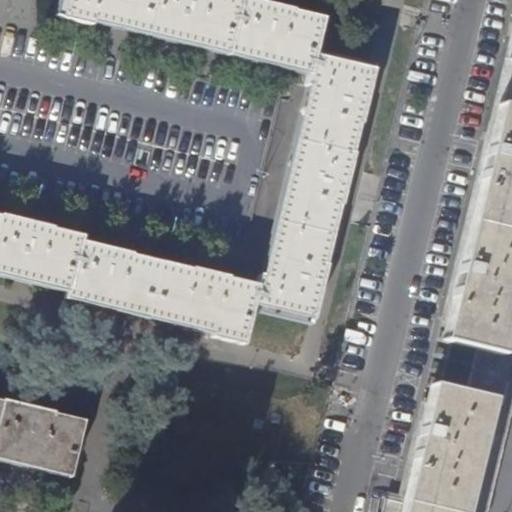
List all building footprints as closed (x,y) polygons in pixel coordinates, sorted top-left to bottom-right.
[(79,241),(47,234),(49,227),(0,215),(0,269),(28,276),(67,287),(66,291),(66,292),(112,304),(168,318),(214,328),(214,334),(213,337),(240,343),(248,310),(250,304),(309,319),(311,310),(322,265),(316,262),(328,213),(331,202),(338,203),(340,191),(349,153),(343,151),(351,122),(356,124),(369,70),(312,55),(313,50),(320,24),(288,16),(290,10),(244,0),(238,0),(237,4),(221,0),(63,0),(59,16),(89,23),(90,21),(92,15),(202,42),(309,68),(308,74),(306,85),(309,87),(314,88),(297,154),(286,198),(267,278),(262,277),(257,276),(255,285),(254,290),(225,283),(226,278),(191,269),(191,270),(189,275),(128,260),(129,255),(129,254),(79,241)] [(59,16),(63,0),(58,0),(55,15),(59,16)] [(320,24),(322,18),(290,10),(288,16),(320,24)] [(202,42),(92,15),(90,21),(124,30),(173,42),(222,54),(280,67),(308,74),(309,68),(202,42)] [(370,65),(347,59),(313,50),(312,55),(369,70),(370,65)] [(267,278),(286,198),(297,154),(314,88),(309,87),(289,169),(266,261),(262,277),(267,278)] [(506,332),(511,307),(511,108),(497,105),(439,340),(474,349),(500,356),(506,333),(506,332)] [(349,153),(356,124),(351,122),(343,151),(349,153)] [(323,262),(338,203),(331,202),(328,213),(316,262),(322,265),(323,262)] [(79,236),(49,227),(47,234),(79,241),(79,236)] [(191,270),(129,255),(128,260),(189,275),(191,270)] [(28,276),(0,269),(0,274),(0,275),(66,291),(67,287),(28,276)] [(254,290),(255,285),(226,278),(225,283),(254,290)] [(214,328),(168,318),(112,304),(66,292),(64,298),(112,309),(214,334),(214,328)] [(309,319),(250,304),(248,310),(307,324),(309,319)] [(489,511),(511,417),(511,333),(506,332),(506,333),(500,356),(474,349),(463,394),(485,399),(489,401),(461,511),(489,511)] [(456,511),(485,399),(463,394),(428,386),(398,503),(390,501),(386,511),(456,511)] [(49,419),(51,413),(0,399),(0,457),(69,474),(81,428),(49,419)] [(81,428),(83,422),(51,413),(49,419),(81,428)] [(266,506),(281,446),(172,420),(158,481),(266,506)] [(0,457),(0,462),(29,469),(69,478),(69,474),(0,457)]
